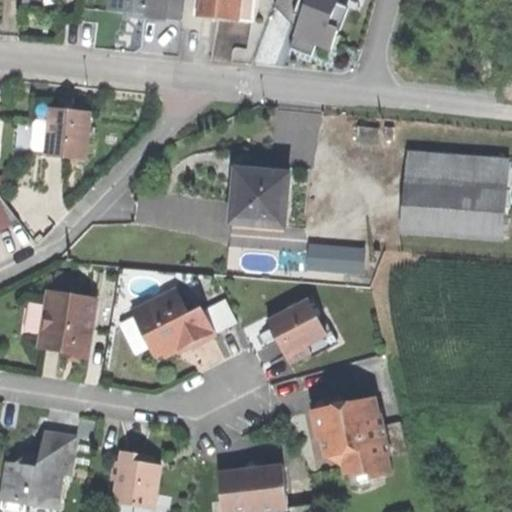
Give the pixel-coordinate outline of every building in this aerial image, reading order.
[(113,0),(113,11),(133,13),(135,13),(136,8),(148,9),(147,19),(167,21),(168,0),(113,0)] [(203,0),(203,16),(218,18),(240,19),(241,0),(203,0)] [(241,0),(240,19),(255,21),(256,0),(241,0)] [(273,0),(273,2),(301,12),(289,43),(310,51),(315,39),(329,44),(336,26),(339,27),(348,3),(339,0),(273,0)] [(139,19),(147,19),(148,9),(136,8),(135,13),(133,13),(133,18),(139,19)] [(69,108),(51,106),(46,152),(85,156),(90,109),(69,108)] [(404,150),(402,176),(502,184),(504,158),(404,150)] [(84,172),(85,156),(46,152),(45,169),(84,172)] [(288,169),(230,163),(229,178),(228,186),(231,187),(229,217),(282,222),(288,169)] [(502,184),(402,176),(399,223),(498,231),(502,184)] [(0,227),(19,217),(0,193),(0,227)] [(305,272),(366,276),(368,246),(308,242),(305,272)] [(130,308),(153,352),(161,348),(163,353),(177,345),(187,341),(189,345),(214,332),(201,305),(188,312),(175,286),(130,308)] [(47,288),(39,341),(61,344),(86,348),(94,295),(47,288)] [(277,330),(272,332),(279,345),(287,361),(308,351),(304,342),(325,331),(307,296),(270,315),(277,330)] [(265,318),(272,332),(277,330),(270,315),(265,318)] [(330,329),(325,331),(304,342),(308,351),(334,337),(330,329)] [(373,395),(309,407),(316,430),(322,454),(326,453),(341,463),(342,469),(367,466),(369,475),(391,471),(387,452),(403,449),(397,420),(383,422),(381,410),(377,411),(373,395)] [(59,435),(46,433),(43,456),(31,454),(17,463),(10,461),(5,491),(27,494),(25,503),(57,509),(63,472),(70,474),(76,438),(59,435)] [(135,454),(123,452),(122,462),(117,462),(114,479),(120,480),(116,501),(156,507),(162,466),(154,465),(145,463),(146,456),(135,454)] [(156,457),(146,456),(145,463),(154,465),(156,457)] [(243,466),(217,469),(221,511),(227,511),(284,506),(279,463),(243,466)]
